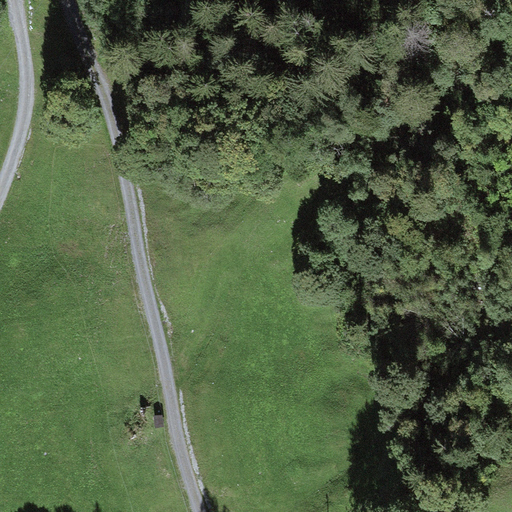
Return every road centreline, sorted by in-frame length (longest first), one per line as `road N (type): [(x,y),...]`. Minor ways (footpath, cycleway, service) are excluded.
road 1 (track): [(73,0),(119,141),(198,511)]
road 2 (track): [(0,195),(24,113),(16,0)]
